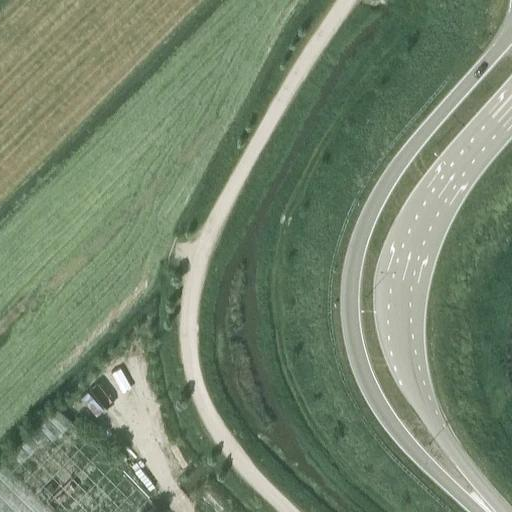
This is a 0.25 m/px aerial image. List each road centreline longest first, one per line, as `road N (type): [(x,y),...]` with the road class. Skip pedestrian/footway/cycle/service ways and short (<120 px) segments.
road 1 (track): [(290,511),(207,418),(186,325),(190,279),(224,202),(344,0)]
road 2 (tertiary): [(511,35),(392,173),(366,221),(349,299),(358,351),(382,411),(481,511)]
road 3 (tertiary): [(504,511),(435,423),(405,348),(401,310),(432,209),(511,116)]
